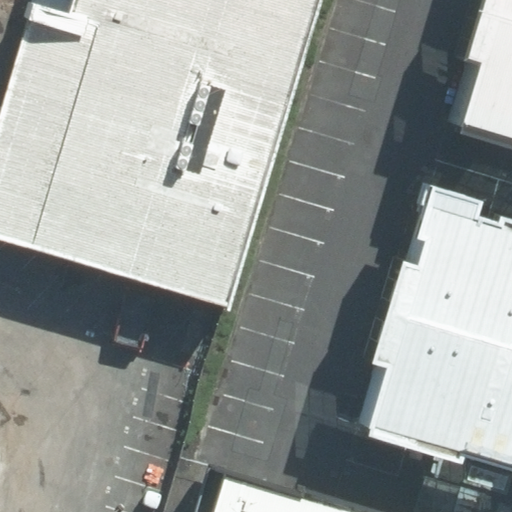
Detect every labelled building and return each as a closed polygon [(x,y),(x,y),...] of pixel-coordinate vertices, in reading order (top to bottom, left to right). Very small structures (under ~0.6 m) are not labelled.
[(304,0),(67,0),(64,15),(19,2),(0,71),(0,237),(222,298),(304,0)] [(511,0),(479,0),(442,135),(511,154),(511,0)] [(511,214),(419,188),(351,420),(511,466),(511,214)] [(0,511),(26,418),(0,410),(0,511)] [(391,511),(199,460),(184,511),(391,511)]
